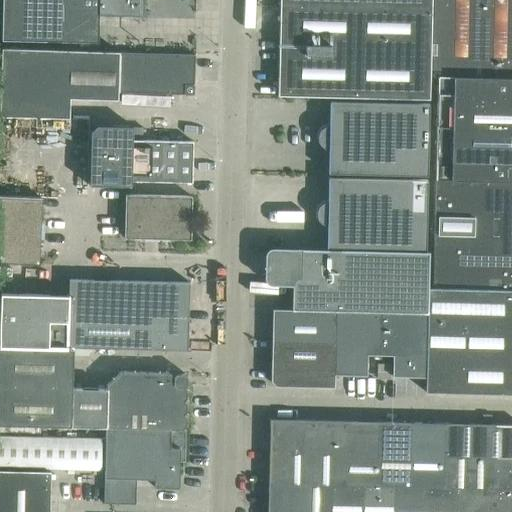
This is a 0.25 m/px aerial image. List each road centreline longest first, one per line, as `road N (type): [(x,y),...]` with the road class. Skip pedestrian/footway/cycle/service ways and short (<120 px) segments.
road 1 (unclassified): [(239,0),(229,401)]
road 2 (unclassified): [(229,401),(511,406)]
road 3 (unknown): [(233,257),(93,253),(84,234),(83,169)]
